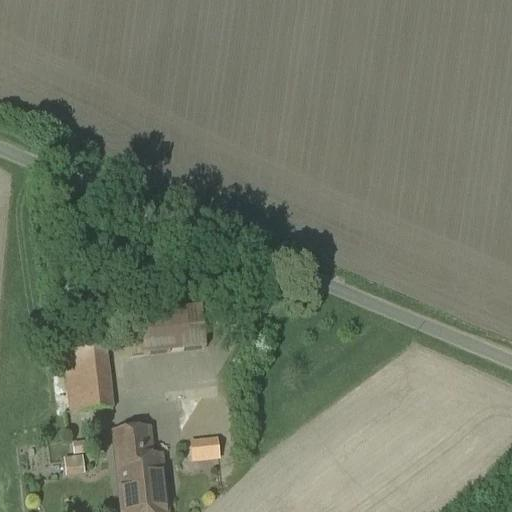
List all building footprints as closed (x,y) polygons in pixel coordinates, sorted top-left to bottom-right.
[(201,310),(125,318),(129,358),(205,350),(201,310)] [(104,351),(63,356),(70,416),(111,411),(104,351)] [(211,409),(187,412),(192,463),(217,461),(211,409)] [(147,432),(112,436),(115,464),(118,467),(119,473),(117,476),(120,511),(166,511),(161,459),(150,460),(147,432)] [(86,459),(68,462),(70,479),(89,476),(86,459)]
